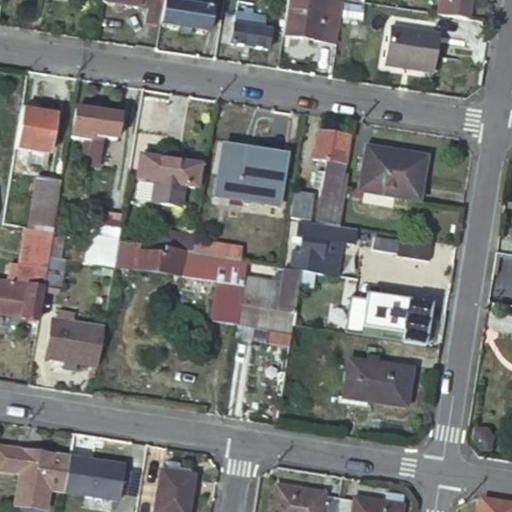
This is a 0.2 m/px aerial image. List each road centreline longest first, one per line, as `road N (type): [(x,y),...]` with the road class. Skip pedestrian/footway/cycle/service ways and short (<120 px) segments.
road 1 (residential): [(495,124),(0,44)]
road 2 (residential): [(443,470),(495,124)]
road 3 (unclassified): [(0,402),(242,439)]
road 4 (unclassified): [(242,439),(443,470)]
